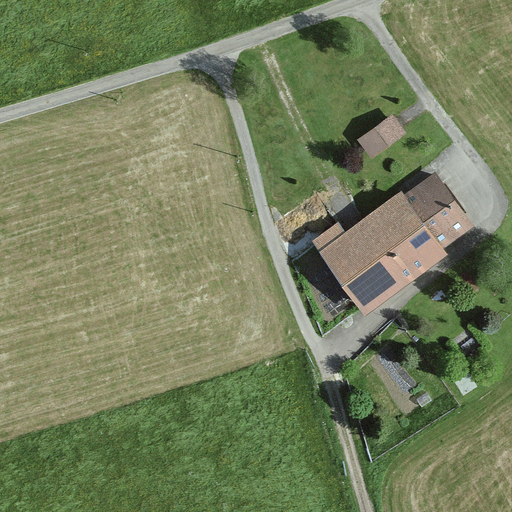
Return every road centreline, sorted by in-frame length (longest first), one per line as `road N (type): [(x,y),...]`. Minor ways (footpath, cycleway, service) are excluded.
road 1 (unclassified): [(0,112),(351,0)]
road 2 (track): [(323,355),(366,511)]
